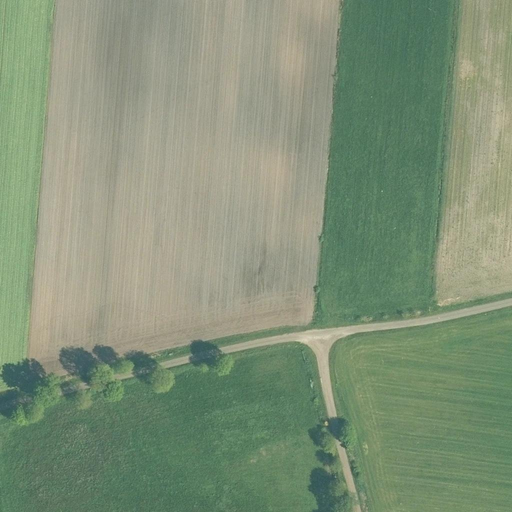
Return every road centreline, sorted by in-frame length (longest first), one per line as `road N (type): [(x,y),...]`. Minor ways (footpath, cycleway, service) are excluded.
road 1 (unclassified): [(0,406),(258,342),(511,300)]
road 2 (track): [(314,333),(356,511)]
